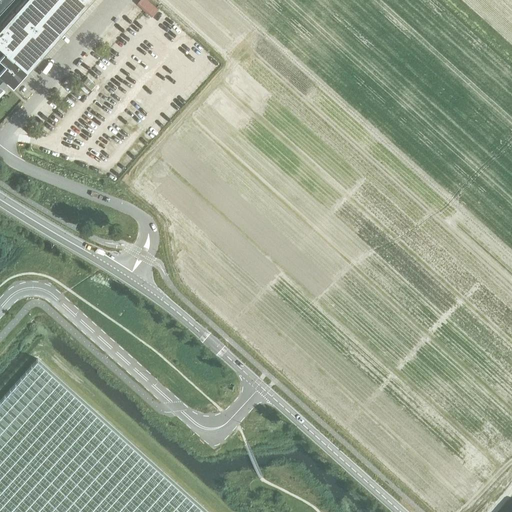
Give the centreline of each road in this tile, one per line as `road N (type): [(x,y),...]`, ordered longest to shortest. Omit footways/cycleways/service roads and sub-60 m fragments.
road 1 (unclassified): [(0,304),(16,289),(53,294),(205,429),(223,425),(260,386)]
road 2 (tertiary): [(402,511),(260,386)]
road 3 (unclassified): [(0,152),(140,214),(148,235)]
road 4 (tertiary): [(260,386),(136,282)]
road 5 (tertiary): [(120,271),(0,199)]
